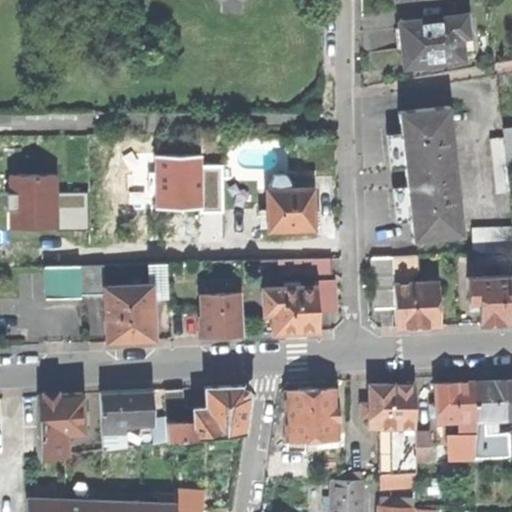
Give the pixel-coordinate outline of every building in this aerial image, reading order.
[(221,0),(223,1),(224,10),(240,9),(240,0),(239,0),(221,0)] [(404,48),(406,65),(462,58),(459,35),(466,34),(464,15),(401,23),(401,28),(396,28),(397,38),(399,49),(404,48)] [(404,168),(412,240),(462,235),(449,107),(399,112),(404,168)] [(511,127),(503,128),(504,137),(507,166),(511,164),(511,127)] [(496,193),(510,192),(507,166),(504,137),(490,138),(496,193)] [(178,209),(202,208),(201,166),(200,155),(154,156),(156,210),(178,209)] [(219,165),(201,166),(202,208),(202,212),(221,211),(219,165)] [(55,175),(9,175),(9,192),(6,192),(6,210),(9,210),(10,228),(33,228),(55,228),(55,192),(55,175)] [(269,229),(269,231),(314,229),(314,225),(320,225),(319,209),(313,210),(312,199),(311,188),(290,190),(289,185),(284,178),(275,178),(270,186),(270,191),(267,192),(268,211),(261,211),(263,230),(269,229)] [(87,192),(55,192),(55,228),(88,228),(87,192)] [(93,235),(104,235),(103,206),(92,207),(93,235)] [(511,226),(473,229),(473,253),(511,251),(511,226)] [(418,256),(392,257),(394,284),(412,283),(412,278),(419,273),(418,256)] [(374,308),(395,307),(394,284),(392,257),(372,257),(374,308)] [(315,274),(332,273),(331,258),(315,259),(315,274)] [(278,274),(303,273),(302,259),(277,260),(278,274)] [(315,274),(315,259),(302,259),(303,273),(303,274),(315,274)] [(151,284),(151,297),(165,296),(164,263),(149,264),(149,284),(151,284)] [(103,265),(79,266),(80,296),(104,295),(103,286),(104,286),(103,265)] [(79,266),(44,267),(45,299),(81,297),(80,296),(79,266)] [(478,309),(479,324),(500,323),(511,322),(511,275),(468,277),(469,301),(470,301),(478,301),(478,309)] [(315,281),(315,286),(316,311),(318,311),(335,310),(333,280),(315,281)] [(272,326),(272,333),(285,333),(294,332),(318,330),(318,311),(316,311),(315,286),(298,287),(298,282),(283,283),(283,288),(262,289),(264,314),(272,314),(272,326)] [(395,307),(396,327),(419,327),(438,325),(437,312),(436,297),(436,282),(412,283),(394,284),(395,307)] [(104,295),(106,341),(132,340),(153,339),(151,297),(151,284),(149,284),(104,286),(103,286),(104,295)] [(199,316),(200,337),(219,336),(242,335),(240,291),(200,293),(201,316),(199,316)] [(470,309),(478,309),(478,301),(470,301),(470,309)] [(511,380),(493,381),(474,382),(476,419),(491,419),(511,417),(511,380)] [(476,419),(474,382),(450,383),(435,383),(435,400),(436,418),(436,421),(459,420),(476,419)] [(380,427),(414,427),(414,385),(391,384),(368,384),(369,400),(368,401),(368,415),(368,427),(380,427)] [(165,427),(166,441),(243,431),(249,393),(241,385),(220,386),(203,387),(205,406),(196,406),(198,425),(165,427)] [(165,417),(183,416),(181,388),(164,389),(165,417)] [(285,390),(287,440),(320,438),(337,438),(335,388),(307,389),(285,390)] [(99,392),(101,431),(123,430),(123,424),(150,422),(149,390),(121,391),(99,392)] [(37,395),(38,456),(66,453),(65,433),(83,432),(81,393),(58,394),(37,395)] [(166,441),(165,427),(165,419),(154,419),(155,441),(166,441)] [(473,457),(476,419),(459,420),(460,435),(448,435),(449,458),(473,457)] [(476,419),(473,457),(509,455),(508,434),(508,432),(498,432),(497,425),(492,426),(491,419),(476,419)] [(380,474),(414,471),(414,461),(414,432),(414,427),(380,427),(380,474)] [(123,430),(101,431),(101,449),(125,446),(123,430)] [(430,432),(414,432),(414,461),(430,461),(430,432)] [(338,445),(337,438),(320,438),(320,446),(338,445)] [(414,486),(414,471),(380,474),(380,483),(414,486)] [(362,511),(362,505),(363,480),(331,479),(331,496),(331,508),(330,511),(362,511)] [(27,497),(26,511),(175,511),(175,510),(175,500),(27,497)]
